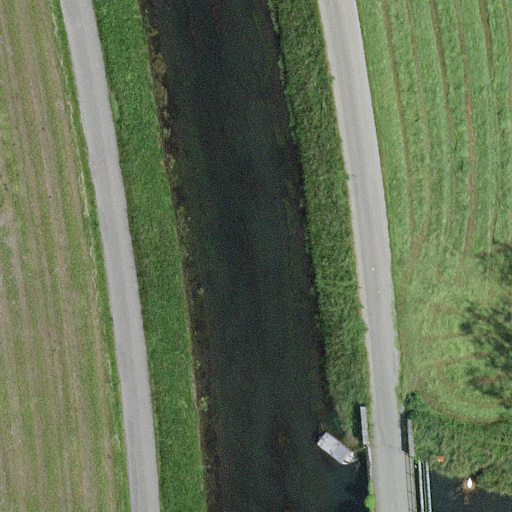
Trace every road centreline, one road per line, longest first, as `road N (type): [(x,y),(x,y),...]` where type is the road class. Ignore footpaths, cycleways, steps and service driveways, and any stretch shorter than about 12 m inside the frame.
road 1 (unclassified): [(74,0),(125,294),(147,511)]
road 2 (unclassified): [(395,511),(374,263),(335,0)]
